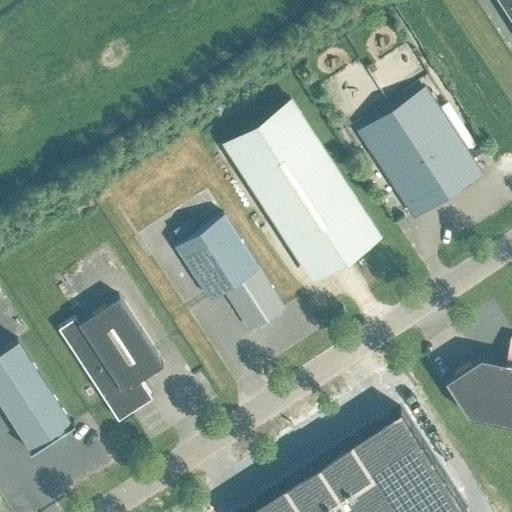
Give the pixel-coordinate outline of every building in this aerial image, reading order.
[(511,0),(501,0),(511,16),(511,0)] [(454,183),(479,167),(428,90),(361,134),(410,207),(452,180),(454,183)] [(311,273),(342,254),(377,230),(288,95),(223,138),(311,273)] [(283,302),(221,208),(173,240),(209,293),(222,285),(249,325),(283,302)] [(161,359),(117,291),(77,317),(74,312),(57,324),(115,413),(149,391),(138,374),(161,359)] [(17,335),(0,345),(0,399),(30,446),(71,419),(17,335)] [(511,419),(511,346),(510,357),(479,351),(443,374),(467,410),(511,419)] [(399,403),(231,511),(453,511),(465,504),(399,403)]
